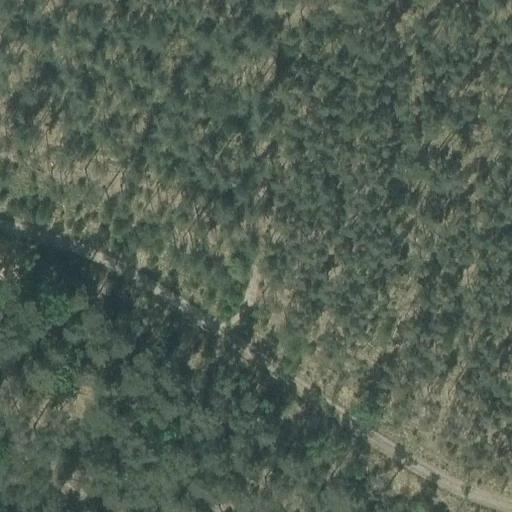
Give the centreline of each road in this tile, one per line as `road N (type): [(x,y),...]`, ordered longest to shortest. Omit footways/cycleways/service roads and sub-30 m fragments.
road 1 (track): [(279,0),(244,341)]
road 2 (track): [(0,223),(58,238),(132,272),(244,341)]
